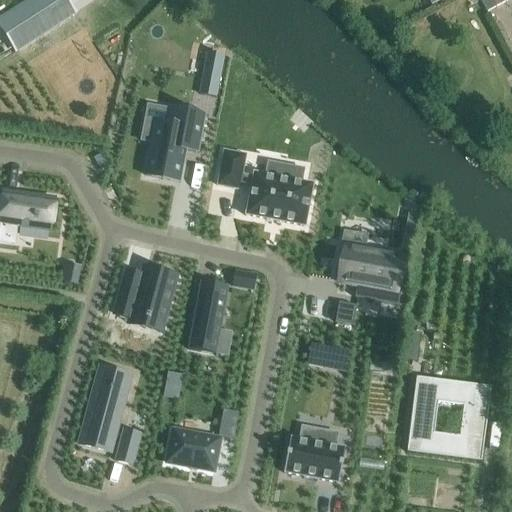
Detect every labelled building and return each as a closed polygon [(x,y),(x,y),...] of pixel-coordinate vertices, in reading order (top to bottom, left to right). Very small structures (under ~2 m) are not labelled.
[(64,0),(33,0),(0,21),(0,27),(16,52),(74,15),(64,0)] [(511,0),(478,0),(487,15),(511,0)] [(206,55),(198,95),(217,99),(224,59),(206,55)] [(154,126),(145,177),(180,183),(185,151),(198,154),(204,118),(169,111),(166,128),(154,126)] [(239,193),(239,190),(250,192),(245,219),(304,230),(312,187),(301,185),(303,171),(286,168),(283,181),(253,175),(253,179),(242,177),(246,157),(223,153),(217,188),(239,193)] [(100,156),(93,161),(99,171),(106,166),(100,156)] [(0,201),(0,227),(50,234),(55,200),(3,193),(2,202),(0,201)] [(408,216),(401,252),(415,254),(422,218),(408,216)] [(346,251),(340,285),(360,289),(357,300),(398,308),(401,294),(399,294),(405,259),(366,252),(368,238),(345,234),(342,250),(346,251)] [(64,265),(60,284),(77,287),(81,269),(64,265)] [(125,272),(113,318),(129,322),(129,319),(163,328),(176,279),(142,270),(140,276),(125,272)] [(201,286),(189,351),(215,356),(215,357),(227,359),(231,335),(219,333),(227,291),(201,286)] [(340,306),(336,326),(354,329),(358,309),(340,306)] [(408,335),(404,362),(417,364),(420,336),(408,335)] [(328,350),(324,370),(344,375),(348,355),(328,350)] [(370,364),(369,373),(381,374),(382,365),(370,364)] [(99,369),(78,447),(110,455),(131,378),(99,369)] [(407,454),(443,459),(480,463),(489,391),(416,382),(407,454)] [(223,413),(218,438),(233,441),(238,415),(223,413)] [(290,441),(283,476),(338,486),(345,452),(335,450),(317,446),(320,433),(302,430),(300,443),(290,441)] [(170,431),(164,467),(194,472),(214,476),(220,441),(170,431)] [(124,432),(116,464),(132,468),(140,436),(124,432)]
